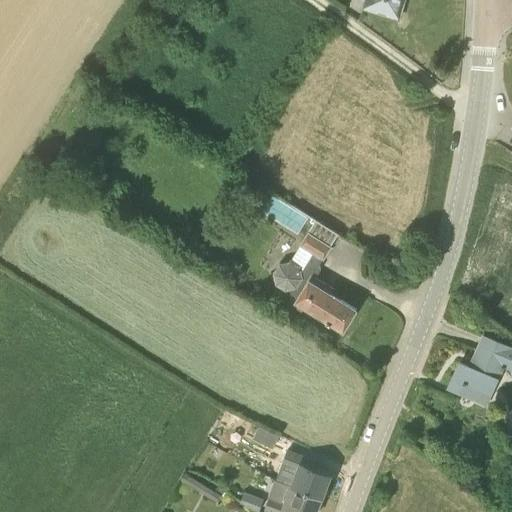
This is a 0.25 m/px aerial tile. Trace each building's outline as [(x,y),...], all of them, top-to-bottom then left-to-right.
[(363,0),(362,7),(399,18),(403,0),(363,0)] [(323,259),(332,245),(330,245),(338,233),(315,219),(299,245),(313,253),(301,271),(300,266),(290,260),(279,262),(272,272),(275,284),(284,290),(291,288),(293,294),(287,302),(301,311),(304,307),(326,320),(325,322),(330,324),(331,323),(343,330),(356,308),(332,293),(335,288),(316,276),(320,268),(320,265),(318,264),(322,258),(323,259)] [(206,269),(215,256),(195,244),(186,257),(206,269)] [(511,368),(511,347),(484,335),(476,353),(482,355),(476,369),(459,362),(448,387),(488,404),(504,365),(511,368)] [(273,447),(279,435),(258,425),(252,438),(273,447)] [(320,498),(330,472),(313,466),(315,461),(286,450),(281,463),(295,469),(289,485),(320,498)] [(219,501),(224,492),(187,471),(181,479),(219,501)] [(314,511),(320,498),(289,485),(275,480),(265,508),(276,511),(314,511)] [(261,511),(266,499),(247,491),(242,504),(261,511)]
